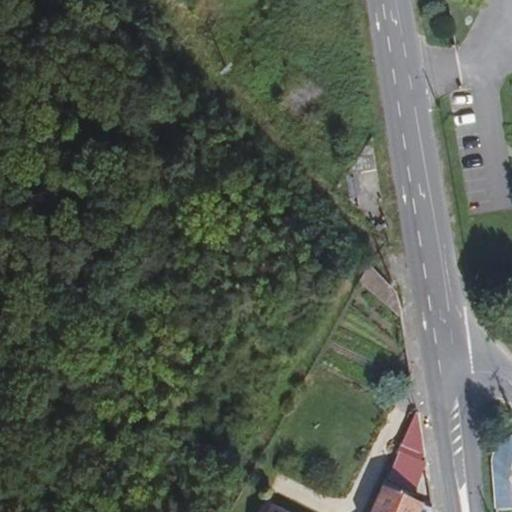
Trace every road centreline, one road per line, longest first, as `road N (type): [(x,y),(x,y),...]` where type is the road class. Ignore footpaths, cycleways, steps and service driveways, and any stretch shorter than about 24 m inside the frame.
road 1 (track): [(153,0),(436,298)]
road 2 (secondary): [(443,350),(391,0)]
road 3 (secondary): [(466,511),(443,350)]
